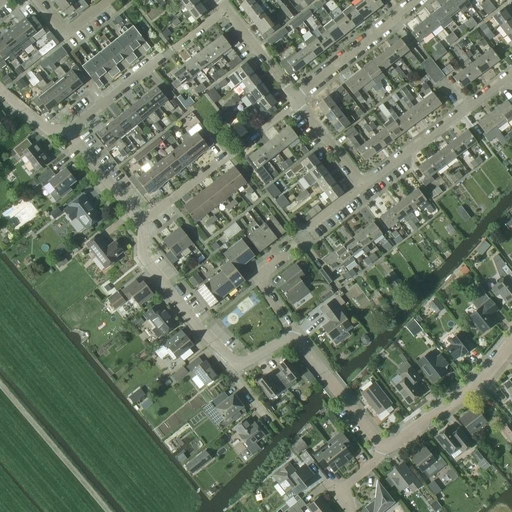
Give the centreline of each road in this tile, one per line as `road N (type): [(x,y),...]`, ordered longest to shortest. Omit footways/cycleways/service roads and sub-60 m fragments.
road 1 (residential): [(293,338),(242,363),(229,359),(147,266),(140,225)]
road 2 (residential): [(66,134),(227,11)]
road 3 (residential): [(362,186),(511,75)]
road 4 (residential): [(386,450),(446,406),(511,339)]
road 5 (track): [(108,511),(0,384)]
road 6 (residential): [(294,99),(414,0)]
road 7 (residential): [(386,450),(293,338)]
